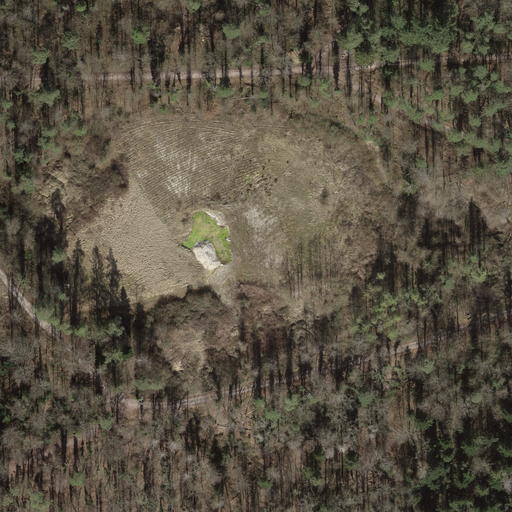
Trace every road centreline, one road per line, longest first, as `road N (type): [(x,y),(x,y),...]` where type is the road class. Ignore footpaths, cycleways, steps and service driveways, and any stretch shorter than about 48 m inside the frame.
road 1 (track): [(0,475),(132,405),(263,385),(511,312)]
road 2 (track): [(0,78),(311,72),(511,55)]
road 3 (track): [(511,153),(372,96),(330,70)]
road 4 (track): [(132,405),(40,321),(0,272)]
road 5 (track): [(40,321),(163,298),(215,274)]
